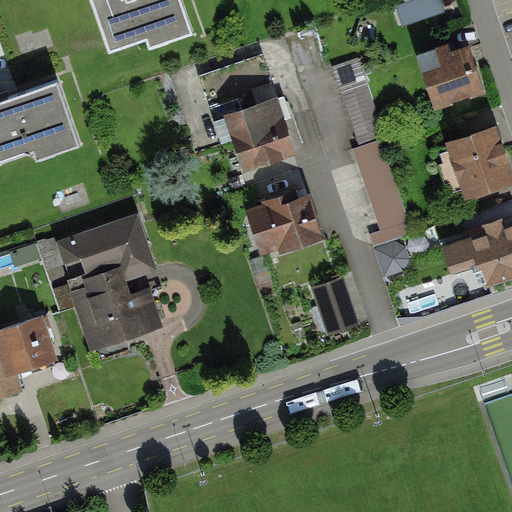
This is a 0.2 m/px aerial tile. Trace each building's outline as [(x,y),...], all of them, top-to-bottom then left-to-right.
[(92,0),(111,50),(148,36),(152,45),(191,30),(179,0),(92,0)] [(402,0),(399,1),(405,23),(448,11),(444,0),(402,0)] [(462,48),(414,63),(429,112),(478,96),(462,48)] [(270,56),(211,77),(246,176),(305,156),(270,56)] [(361,62),(337,70),(362,143),(377,138),(385,135),(361,62)] [(0,160),(35,149),(38,157),(76,144),(55,79),(0,97),(0,160)] [(485,128),(443,142),(463,200),(505,186),(485,128)] [(404,218),(377,138),(353,146),(380,226),(404,218)] [(312,199),(263,216),(280,264),(329,247),(312,199)] [(128,282),(156,273),(137,219),(54,247),(90,354),(160,330),(147,291),(133,295),(128,282)] [(511,224),(439,249),(448,275),(470,267),(478,289),(511,277),(511,224)] [(341,281),(315,291),(331,335),(357,325),(341,281)] [(53,317),(0,335),(0,387),(69,364),(53,317)]
